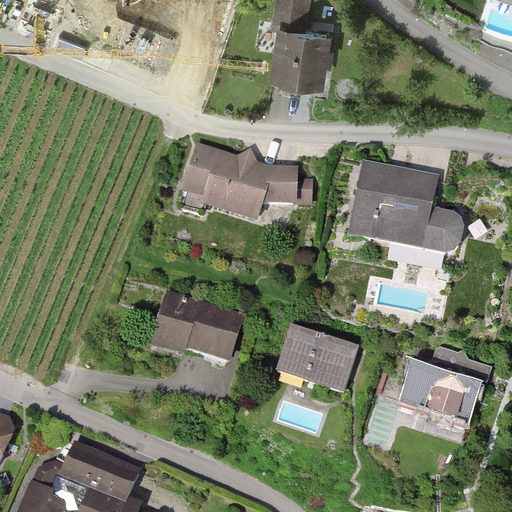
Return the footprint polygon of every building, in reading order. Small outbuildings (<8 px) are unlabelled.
[(337,37),(280,31),(274,81),(331,87),(337,37)] [(303,174),(273,173),(201,150),(186,197),(210,205),(207,212),(262,230),(268,212),(318,213),(318,186),(302,186),(303,174)] [(435,218),(442,183),(368,168),(353,240),(462,262),(470,225),(435,218)] [(174,297),(156,351),(234,378),(252,324),(174,297)] [(358,352),(295,334),(282,377),(345,395),(358,352)] [(488,391),(418,372),(407,412),(478,430),(488,391)] [(0,411),(0,480),(24,421),(0,411)] [(146,476),(80,449),(65,484),(93,495),(86,511),(134,511),(131,511),(146,476)] [(31,488),(20,511),(67,511),(71,506),(31,488)]
